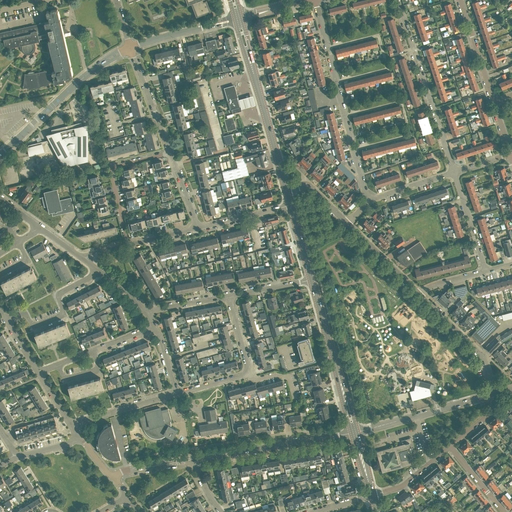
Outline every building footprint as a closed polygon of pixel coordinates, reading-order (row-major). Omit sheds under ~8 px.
[(102,0),(98,0),(74,5),(78,24),(95,21),(95,25),(107,23),(102,0)] [(187,0),(186,1),(188,0),(192,0),(193,2),(191,3),(192,3),(193,6),(194,5),(196,9),(193,9),(194,10),(195,9),(196,12),(197,12),(198,16),(196,16),(196,17),(210,11),(206,0),(201,2),(200,0),(187,0)] [(362,7),(361,1),(356,2),(356,1),(354,1),(354,3),(352,3),(354,9),(356,8),(356,9),(359,9),(359,7),(362,7)] [(342,6),(337,7),(339,12),(342,12),(342,13),(345,12),(344,11),(347,10),(345,5),(343,6),(343,4),(342,5),(342,6)] [(339,12),(337,7),(333,8),(332,7),(331,7),(331,9),(329,9),(330,14),(333,14),(333,15),(335,14),(335,13),(339,12)] [(46,12),(46,13),(47,17),(48,17),(49,22),(45,23),(0,33),(0,40),(4,40),(6,49),(21,46),(22,46),(22,47),(22,48),(22,49),(22,50),(23,51),(23,52),(24,52),(24,53),(25,53),(26,53),(27,54),(28,54),(29,54),(30,54),(30,53),(31,53),(32,52),(33,51),(34,50),(34,49),(34,48),(34,47),(34,46),(33,45),(33,44),(32,44),(33,43),(39,42),(39,39),(48,37),(49,41),(55,69),(56,71),(53,72),(52,72),(52,73),(52,74),(47,75),(46,71),(47,71),(36,73),(34,73),(32,74),(31,74),(29,74),(28,74),(26,74),(24,74),(26,74),(25,87),(27,86),(28,90),(49,85),(49,81),(53,80),(54,84),(65,81),(64,78),(73,76),(70,65),(63,34),(65,33),(64,30),(65,30),(66,26),(61,27),(59,20),(60,20),(57,9),(51,10),(51,12),(49,12),(49,11),(48,11),(47,11),(46,12)] [(307,23),(305,15),(299,17),(301,24),(302,25),(307,23)] [(295,17),(289,19),(291,27),(291,28),(297,26),(296,23),(295,17)] [(390,28),(395,26),(394,23),(396,23),(395,20),(394,21),(393,18),(387,20),(388,22),(387,23),(388,25),(389,25),(390,28)] [(395,26),(390,28),(391,32),(390,32),(391,35),(392,34),(393,36),(398,34),(397,32),(399,32),(398,30),(397,30),(395,26)] [(258,36),(263,34),(267,33),(265,27),(261,28),(256,29),(258,36)] [(398,34),(393,36),(393,38),(392,38),(393,41),(394,40),(395,44),(401,42),(399,39),(401,38),(400,36),(399,36),(398,34)] [(227,45),(232,43),(230,36),(228,36),(220,38),(221,42),(226,41),(227,45)] [(217,48),(215,40),(215,39),(205,41),(208,50),(209,52),(217,50),(216,48),(217,48)] [(282,51),(292,48),(290,41),(281,43),(282,51)] [(401,42),(395,44),(396,47),(395,48),(396,50),(397,50),(398,52),(403,50),(403,48),(404,48),(403,45),(402,46),(401,42)] [(202,43),(195,44),(197,54),(204,52),(203,47),(202,43)] [(232,43),(227,45),(228,48),(224,49),(225,53),(232,51),(234,50),(232,43)] [(197,54),(195,44),(188,46),(189,51),(190,56),(197,54)] [(183,51),(179,52),(178,48),(172,50),(175,60),(184,58),(183,51)] [(175,60),(172,50),(167,51),(169,59),(172,59),(172,61),(175,60)] [(375,59),(377,58),(381,57),(382,57),(381,50),(379,51),(380,55),(377,56),(376,54),(374,55),(375,59)] [(271,58),(270,55),(269,52),(263,54),(264,60),(271,58)] [(155,54),(156,58),(153,59),(155,66),(158,65),(157,62),(163,61),(161,53),(155,54)] [(401,67),(407,65),(406,62),(407,62),(406,59),(405,59),(404,57),(399,59),(399,62),(398,62),(399,64),(400,64),(401,67)] [(271,58),(264,60),(266,66),(273,64),(271,58)] [(221,61),(223,64),(220,65),(220,68),(223,67),(238,63),(237,59),(228,62),(227,59),(221,61)] [(407,65),(401,67),(402,70),(401,71),(402,73),(403,73),(404,75),(409,73),(409,71),(410,71),(409,69),(408,69),(407,65)] [(270,80),(277,78),(275,72),(268,74),(269,76),(269,77),(268,77),(269,79),(270,79),(270,80)] [(323,73),(316,75),(317,78),(314,79),(315,81),(317,80),(324,79),(323,73)] [(409,73),(404,75),(405,77),(403,78),(404,80),(405,80),(406,83),(412,81),(411,78),(412,77),(411,75),(410,75),(409,73)] [(164,85),(173,83),(171,77),(163,79),(164,85)] [(280,77),(277,78),(270,80),(269,81),(270,83),(271,83),(271,84),(272,86),(278,84),(281,83),(280,79),(280,77)] [(413,85),(412,81),(406,83),(408,86),(406,87),(407,89),(408,89),(409,91),(414,89),(414,87),(415,87),(414,84),(413,85)] [(508,87),(506,81),(504,82),(499,84),(502,89),(508,87)] [(104,96),(103,93),(101,84),(98,85),(96,86),(98,94),(99,97),(104,96)] [(226,99),(237,96),(234,86),(223,89),(226,99)] [(135,91),(135,90),(134,87),(123,89),(124,92),(123,92),(124,96),(135,93),(135,91)] [(167,97),(175,94),(178,94),(177,88),(174,89),(166,91),(167,97)] [(414,89),(409,91),(410,93),(409,93),(409,96),(410,95),(411,99),(417,97),(416,93),(417,93),(416,90),(415,91),(414,89)] [(135,93),(124,96),(125,99),(126,99),(127,102),(129,101),(129,100),(137,98),(136,95),(135,93)] [(178,94),(175,94),(167,97),(168,102),(180,100),(178,94)] [(252,95),(239,99),(241,108),(254,104),(252,95)] [(237,98),(237,96),(226,99),(227,101),(230,110),(231,109),(233,114),(241,111),(237,98)] [(417,97),(411,99),(413,102),(411,102),(412,105),(413,104),(414,107),(420,105),(419,103),(420,102),(419,100),(418,100),(417,97)] [(139,98),(137,98),(129,100),(129,101),(130,104),(131,104),(131,106),(142,103),(141,100),(140,98),(139,98)] [(279,112),(288,109),(291,108),(290,104),(288,99),(282,101),(283,104),(277,106),(279,112)] [(131,106),(132,108),(131,109),(132,112),(143,109),(142,107),(143,107),(142,103),(131,106)] [(51,115),(56,119),(62,113),(58,109),(51,115)] [(143,109),(132,112),(133,116),(134,116),(134,118),(145,115),(144,112),(143,109)] [(290,111),(288,112),(283,113),(284,116),(281,117),(282,123),(292,120),(290,114),(294,113),(293,110),(290,111)] [(421,121),(426,119),(425,116),(426,115),(425,113),(424,113),(423,111),(418,113),(419,115),(418,116),(418,118),(419,118),(421,121)] [(228,131),(235,129),(233,120),(230,120),(230,118),(225,120),(228,131)] [(426,119),(421,121),(422,124),(421,125),(421,127),(422,127),(423,129),(428,127),(428,125),(429,125),(428,123),(427,123),(426,119)] [(135,126),(134,126),(135,130),(146,127),(145,124),(146,124),(145,121),(134,123),(135,126)] [(87,137),(85,137),(85,133),(87,133),(87,125),(82,127),(81,123),(51,130),(52,134),(47,135),(50,140),(28,145),(29,147),(27,148),(29,156),(45,152),(46,143),(54,141),(53,141),(54,144),(53,145),(56,151),(54,153),(56,156),(58,155),(64,166),(73,162),(74,163),(75,163),(76,162),(77,161),(77,160),(87,160),(87,148),(90,148),(90,143),(87,143),(87,137)] [(336,124),(329,126),(330,129),(327,129),(328,132),(331,131),(338,130),(336,124)] [(294,126),(280,130),(283,139),(296,136),(294,126)] [(146,127),(135,130),(136,133),(137,135),(144,134),(144,133),(148,132),(147,129),(146,129),(146,127)] [(428,127),(423,129),(424,131),(423,131),(423,134),(425,133),(426,137),(431,135),(430,131),(431,131),(430,129),(429,129),(428,127)] [(247,133),(242,134),(244,141),(249,140),(259,137),(257,130),(247,133)] [(154,131),(148,132),(144,133),(144,134),(145,137),(146,139),(157,136),(156,133),(155,133),(155,131),(154,131)] [(432,139),(431,135),(426,137),(427,140),(426,140),(426,143),(428,143),(428,145),(434,143),(433,141),(434,141),(433,138),(432,139)] [(147,141),(146,142),(147,145),(158,142),(157,140),(158,140),(157,136),(146,139),(147,141)] [(295,147),(301,144),(302,143),(298,137),(294,140),(292,142),(291,141),(287,144),(290,150),(295,147)] [(158,145),(158,142),(147,145),(148,149),(149,151),(160,148),(159,145),(158,145)] [(133,143),(129,144),(132,154),(134,154),(134,155),(138,154),(135,143),(133,143)] [(126,144),(126,145),(124,146),(126,157),(130,156),(130,155),(132,154),(129,144),(126,144)] [(114,148),(112,149),(115,160),(118,159),(118,158),(120,157),(118,146),(114,147),(114,148)] [(121,146),(118,146),(120,157),(123,157),(126,157),(124,146),(121,146)] [(295,147),(290,150),(293,156),(298,153),(300,151),(299,148),(296,150),(295,147)] [(112,149),(110,149),(109,149),(106,150),(108,159),(109,160),(111,160),(115,160),(112,149)] [(257,153),(244,157),(244,156),(242,157),(235,159),(238,167),(222,171),(225,181),(249,175),(246,166),(247,166),(246,163),(256,160),(258,167),(262,166),(267,165),(267,162),(265,156),(264,154),(259,155),(257,156),(256,153),(258,153),(257,153)] [(27,167),(19,168),(20,175),(40,173),(38,160),(42,159),(41,154),(37,154),(37,159),(35,160),(36,163),(26,164),(27,167)] [(326,165),(327,164),(330,160),(325,155),(321,158),(320,159),(326,165)] [(309,158),(308,157),(305,159),(303,157),(298,162),(298,164),(299,165),(301,165),(302,166),(309,158)] [(309,158),(302,166),(304,168),(304,169),(305,170),(306,170),(311,165),(309,163),(311,160),(309,158)] [(153,173),(166,170),(166,169),(165,170),(164,167),(163,167),(162,161),(160,161),(156,162),(157,162),(152,163),(153,168),(152,168),(153,173)] [(429,164),(431,169),(435,168),(436,169),(437,168),(437,167),(439,167),(437,161),(435,162),(435,161),(432,162),(432,163),(429,164)] [(423,166),(421,166),(423,172),(425,171),(425,172),(427,172),(426,171),(431,169),(429,164),(426,165),(426,164),(423,165),(423,166)] [(314,178),(321,170),(317,166),(310,174),(310,175),(311,176),(312,176),(314,178)] [(423,172),(421,166),(419,167),(419,166),(416,167),(417,168),(413,169),(415,174),(420,173),(420,174),(421,174),(421,172),(423,172)] [(122,180),(135,177),(134,172),(133,172),(132,168),(127,169),(123,170),(124,170),(122,171),(123,177),(123,180),(122,180)] [(496,176),(506,173),(504,168),(497,170),(498,173),(495,174),(496,176)] [(415,174),(413,169),(410,170),(410,169),(407,170),(408,171),(405,172),(407,177),(409,176),(410,177),(411,177),(411,176),(415,174)] [(166,170),(153,173),(157,172),(158,176),(157,176),(158,181),(170,179),(170,178),(169,178),(169,175),(168,176),(166,170)] [(321,170),(314,178),(315,179),(315,180),(316,181),(318,181),(323,176),(321,174),(323,172),(321,170)] [(394,175),(391,176),(393,182),(397,180),(397,181),(399,181),(398,180),(401,179),(399,174),(397,174),(396,173),(394,174),(394,175)] [(89,188),(102,185),(100,185),(100,182),(99,182),(98,181),(97,176),(96,177),(96,176),(92,177),(88,179),(89,183),(88,183),(89,188)] [(393,182),(391,176),(388,177),(387,176),(385,177),(385,178),(382,179),(383,185),(387,184),(387,185),(388,184),(388,183),(393,182)] [(135,177),(122,180),(123,186),(122,187),(123,189),(123,190),(135,187),(134,187),(133,182),(136,181),(135,177)] [(467,188),(474,186),(472,181),(475,179),(475,177),(470,179),(471,181),(465,182),(467,188)] [(328,191),(335,184),(330,179),(328,182),(329,182),(324,188),(324,189),(325,190),(326,190),(328,191)] [(357,182),(354,179),(352,181),(349,184),(352,187),(357,182)] [(383,185),(382,179),(380,180),(379,179),(377,180),(377,181),(375,181),(377,187),(379,186),(379,187),(381,187),(380,186),(383,185)] [(160,192),(172,190),(172,189),(172,190),(171,187),(169,181),(159,183),(160,187),(161,192),(160,192)] [(272,182),(263,184),(263,185),(259,186),(261,191),(264,189),(273,186),(272,182)] [(501,192),(511,188),(509,183),(502,185),(503,188),(500,189),(501,192)] [(335,184),(328,191),(329,193),(329,194),(330,195),(331,195),(332,195),(337,190),(335,188),(337,186),(335,184)] [(28,185),(25,189),(19,198),(22,200),(30,190),(32,187),(28,185)] [(102,185),(89,188),(92,187),(93,191),(92,191),(94,196),(93,196),(93,197),(105,194),(105,193),(104,191),(102,185)] [(448,194),(446,188),(444,189),(444,188),(441,189),(442,190),(438,191),(440,198),(445,196),(444,195),(448,194)] [(60,200),(58,195),(57,189),(44,192),(45,192),(46,196),(42,197),(44,207),(48,206),(50,213),(49,213),(52,212),(52,216),(60,214),(61,214),(65,213),(71,212),(74,211),(71,198),(60,200)] [(126,201),(138,198),(137,198),(136,193),(135,193),(134,189),(124,192),(126,198),(125,198),(126,201)] [(30,190),(22,200),(26,203),(32,194),(31,194),(32,192),(30,190)] [(172,190),(160,192),(160,193),(162,192),(163,196),(162,196),(163,201),(163,202),(175,199),(175,198),(174,199),(174,196),(173,196),(171,190),(172,190)] [(203,198),(211,196),(210,190),(202,192),(203,198)] [(440,198),(438,191),(435,192),(434,191),(432,192),(432,193),(430,194),(432,199),(435,198),(436,199),(440,198)] [(426,195),(422,196),(425,203),(429,201),(429,200),(432,199),(430,194),(428,194),(428,193),(425,194),(426,195)] [(342,205),(349,198),(349,197),(348,198),(344,194),(343,196),(341,194),(337,199),(338,200),(338,201),(338,202),(338,203),(339,204),(340,204),(342,205)] [(258,199),(258,198),(254,199),(256,204),(272,200),(271,195),(258,199)] [(96,208),(108,205),(107,202),(106,202),(105,196),(95,198),(96,203),(95,203),(96,208)] [(247,206),(244,198),(244,196),(240,197),(240,196),(238,197),(239,199),(241,208),(247,206)] [(425,203),(422,196),(419,197),(419,196),(416,197),(416,198),(414,199),(416,204),(419,203),(420,204),(425,203)] [(244,198),(247,206),(253,205),(250,197),(244,198)] [(138,198),(126,201),(127,201),(128,205),(127,205),(128,210),(140,207),(139,207),(138,202),(137,202),(136,199),(138,198)] [(349,198),(342,205),(343,207),(343,208),(344,209),(345,209),(346,209),(351,203),(349,201),(351,199),(349,198)] [(409,206),(408,201),(406,202),(405,200),(403,201),(403,202),(400,204),(402,210),(407,209),(406,207),(409,206)] [(235,209),(233,201),(227,202),(229,211),(235,209)] [(402,210),(400,204),(396,205),(396,203),(393,204),(394,205),(392,206),(393,211),(397,210),(397,212),(402,210)] [(480,204),(473,206),(475,212),(481,210),(480,204)] [(108,205),(96,208),(97,208),(98,212),(99,217),(98,217),(110,214),(109,211),(107,205),(108,205)] [(449,214),(456,212),(454,206),(448,208),(449,211),(439,214),(440,217),(446,215),(449,214)] [(175,212),(178,222),(181,221),(180,219),(185,217),(183,210),(175,212)] [(178,222),(175,212),(167,214),(169,222),(169,221),(174,220),(174,223),(178,222)] [(167,214),(160,216),(162,226),(165,225),(165,222),(169,221),(169,222),(167,214)] [(160,216),(152,218),(154,225),(158,224),(159,226),(162,226),(160,216)] [(277,216),(271,218),(272,223),(273,225),(279,224),(277,216)] [(479,226),(486,223),(484,217),(477,220),(479,226)] [(152,218),(144,220),(146,229),(149,229),(149,226),(153,225),(154,225),(152,218)] [(272,223),(271,218),(264,219),(266,227),(273,225),(272,223)] [(365,228),(372,221),(370,219),(368,221),(366,219),(361,224),(361,225),(361,226),(362,227),(364,227),(365,228)] [(144,220),(136,222),(138,229),(142,228),(143,230),(146,229),(144,220)] [(372,221),(365,228),(367,230),(366,231),(367,232),(369,232),(374,227),(372,225),(374,223),(372,221)] [(138,229),(136,222),(128,223),(130,233),(134,232),(133,230),(138,229)] [(97,224),(101,239),(104,237),(109,236),(109,237),(110,237),(106,223),(107,226),(103,227),(104,229),(99,231),(97,224)] [(106,223),(110,237),(113,235),(117,234),(116,230),(115,230),(114,227),(110,228),(109,226),(107,226),(106,223)] [(101,239),(97,224),(98,227),(95,228),(95,231),(90,233),(89,230),(92,241),(95,239),(100,238),(101,239)] [(278,239),(287,236),(286,229),(278,232),(279,236),(277,237),(278,239)] [(462,229),(455,232),(457,237),(464,235),(462,229)] [(92,241),(89,230),(84,231),(85,234),(77,236),(85,242),(92,240),(92,242),(92,241)] [(380,242),(387,235),(385,233),(383,236),(381,234),(375,239),(376,239),(376,240),(377,241),(378,241),(380,242)] [(389,237),(387,235),(380,242),(381,243),(381,245),(382,246),(383,246),(384,246),(386,249),(390,245),(387,243),(388,241),(387,239),(389,237)] [(289,242),(287,236),(278,239),(278,240),(280,240),(282,244),(289,242)] [(510,239),(509,239),(508,240),(509,242),(503,243),(507,256),(511,255),(511,244),(511,245),(510,239)] [(407,249),(397,256),(399,261),(402,264),(407,266),(415,261),(414,260),(427,252),(419,241),(407,250),(407,249)] [(48,253),(43,243),(40,245),(41,245),(37,248),(41,256),(48,253)] [(41,256),(37,248),(31,251),(35,260),(41,256)] [(285,257),(293,255),(291,248),(286,250),(283,251),(285,257)] [(495,252),(489,255),(491,261),(498,259),(496,255),(499,254),(499,255),(500,254),(501,257),(504,256),(502,250),(495,252)] [(136,264),(144,260),(141,255),(133,259),(136,264)] [(293,255),(285,257),(287,263),(294,261),(293,255)] [(415,269),(417,279),(464,267),(471,265),(469,259),(468,256),(465,257),(464,257),(465,260),(420,271),(419,268),(418,268),(418,266),(415,267),(415,269)] [(56,270),(65,265),(63,261),(64,261),(63,258),(53,263),(56,270)] [(147,264),(144,260),(136,264),(139,269),(147,264)] [(147,264),(139,269),(142,274),(149,269),(147,264)] [(68,271),(65,265),(56,270),(59,276),(68,271)] [(36,279),(32,271),(33,271),(32,269),(30,267),(16,275),(21,286),(25,284),(25,283),(27,282),(27,283),(36,279)] [(152,274),(149,269),(142,274),(145,278),(152,274)] [(71,278),(68,271),(59,276),(63,282),(71,278)] [(287,278),(285,273),(283,273),(283,271),(278,271),(280,279),(287,278)] [(152,274),(145,278),(147,283),(155,279),(152,274)] [(21,286),(16,275),(1,283),(6,294),(11,292),(10,290),(12,289),(13,291),(21,286)] [(155,279),(147,283),(150,288),(158,283),(155,279)] [(507,280),(501,282),(503,289),(509,287),(507,280)] [(503,289),(501,282),(495,283),(497,291),(503,289)] [(158,283),(150,288),(153,293),(161,288),(158,283)] [(497,291),(495,283),(489,285),(490,292),(497,291)] [(490,292),(489,285),(482,287),(484,294),(490,292)] [(99,286),(93,289),(97,295),(102,292),(99,286)] [(461,299),(468,292),(466,286),(454,289),(456,297),(459,296),(461,299)] [(484,294),(482,287),(476,288),(478,295),(484,294)] [(161,288),(153,293),(156,297),(163,293),(161,288)] [(97,295),(93,289),(88,292),(91,298),(97,295)] [(298,294),(297,291),(289,294),(291,299),(293,298),(295,303),(304,301),(301,293),(298,294)] [(442,304),(452,295),(447,291),(446,291),(443,294),(442,294),(440,292),(433,295),(434,296),(432,296),(436,300),(439,303),(440,304),(441,303),(442,304)] [(91,298),(88,292),(83,294),(86,300),(91,298)] [(86,300),(83,294),(77,297),(81,303),(86,300)] [(452,295),(442,304),(442,305),(444,307),(445,307),(448,304),(450,306),(456,299),(452,295)] [(270,309),(278,307),(275,296),(267,298),(269,305),(268,305),(270,309)] [(81,303),(77,297),(72,300),(75,306),(81,303)] [(454,317),(464,308),(461,305),(464,302),(461,299),(455,304),(458,307),(451,313),(454,317)] [(75,306),(72,300),(67,303),(70,309),(75,306)] [(115,313),(122,311),(120,305),(113,308),(115,313)] [(464,308),(454,317),(455,317),(455,319),(456,320),(457,319),(458,320),(465,313),(466,315),(468,312),(464,308)] [(288,319),(307,314),(306,310),(298,312),(298,310),(293,311),(294,314),(289,316),(287,316),(288,319)] [(486,310),(481,313),(487,319),(490,316),(491,315),(486,310)] [(124,316),(122,311),(115,313),(118,319),(124,316)] [(99,313),(91,317),(94,322),(101,318),(100,316),(99,313)] [(267,316),(271,328),(276,326),(272,314),(267,316)] [(307,314),(288,319),(288,320),(288,322),(289,325),(295,324),(294,321),(297,320),(299,320),(300,321),(308,318),(307,314)] [(464,326),(473,317),(471,315),(468,317),(467,316),(461,323),(461,324),(461,325),(462,326),(463,326),(464,326)] [(126,322),(124,316),(118,319),(120,325),(126,322)] [(490,316),(487,319),(472,334),(481,343),(500,325),(490,316)] [(473,317),(464,326),(467,330),(474,323),(473,322),(476,320),(473,317)] [(129,328),(126,322),(120,325),(122,330),(129,328)] [(295,332),(311,328),(310,325),(310,323),(309,323),(309,322),(302,324),(303,327),(300,328),(291,330),(292,333),(295,332)] [(70,334),(66,323),(56,326),(57,327),(55,328),(54,327),(50,329),(55,340),(70,334)] [(280,334),(277,326),(271,328),(273,336),(280,334)] [(39,346),(55,340),(50,329),(41,332),(41,333),(39,334),(39,333),(34,335),(39,346)] [(104,330),(98,332),(100,339),(106,336),(104,330)] [(501,338),(503,341),(511,335),(511,331),(510,330),(500,336),(501,338)] [(100,339),(98,332),(92,334),(95,341),(100,339)] [(89,343),(86,337),(85,334),(80,336),(83,345),(89,343)] [(92,334),(86,337),(89,343),(95,341),(92,334)] [(503,341),(501,338),(499,341),(495,337),(485,347),(491,353),(503,341)] [(6,339),(0,342),(0,345),(2,349),(9,344),(6,339)] [(300,348),(310,346),(309,342),(308,342),(307,339),(298,341),(300,348)] [(142,344),(145,351),(150,348),(148,342),(142,344)] [(9,344),(2,349),(5,354),(12,349),(9,344)] [(142,344),(136,346),(139,353),(145,351),(142,344)] [(501,345),(494,352),(493,354),(496,357),(496,358),(500,362),(504,357),(504,358),(507,355),(503,351),(505,349),(501,345)] [(139,353),(136,346),(131,349),(133,355),(139,353)] [(310,346),(300,348),(302,355),(312,352),(311,349),(310,349),(309,346),(310,346)] [(15,355),(12,349),(5,354),(8,359),(15,355)] [(131,349),(125,351),(128,357),(133,355),(131,349)] [(128,357),(125,351),(120,353),(122,359),(128,357)] [(312,352),(302,355),(303,360),(298,361),(300,366),(306,364),(306,363),(304,364),(304,362),(315,359),(315,358),(314,359),(313,355),(312,356),(311,353),(312,353),(312,352)] [(122,359),(120,353),(114,355),(117,362),(122,359)] [(117,362),(114,355),(108,357),(111,364),(117,362)] [(111,364),(108,357),(103,360),(105,366),(111,364)] [(508,361),(504,358),(504,357),(500,362),(504,366),(506,363),(508,365),(511,361),(511,360),(510,359),(508,361)] [(266,365),(265,360),(258,361),(260,367),(262,367),(263,371),(272,368),(270,364),(266,365)] [(311,379),(320,377),(319,374),(321,374),(320,372),(319,372),(318,371),(315,372),(314,370),(315,369),(314,365),(305,368),(307,374),(308,380),(311,379)] [(25,370),(19,373),(22,379),(27,377),(25,370)] [(19,373),(13,375),(16,381),(22,379),(19,373)] [(13,375),(8,377),(11,384),(16,381),(13,375)] [(8,377),(2,380),(5,386),(11,384),(8,377)] [(320,377),(311,379),(312,385),(307,386),(308,389),(317,387),(316,384),(321,383),(320,377)] [(84,382),(88,394),(104,390),(100,378),(84,382)] [(277,382),(279,390),(282,389),(283,392),(285,391),(284,388),(282,380),(277,382)] [(434,385),(422,381),(417,380),(414,390),(409,391),(411,399),(408,400),(410,406),(414,405),(412,401),(431,396),(429,389),(433,390),(434,385)] [(88,394),(84,382),(68,387),(71,399),(88,394)] [(275,394),(272,383),(267,385),(269,393),(272,392),(273,395),(275,394)] [(255,384),(250,385),(253,397),(255,396),(254,393),(257,393),(258,396),(259,396),(256,388),(255,384)] [(236,398),(234,389),(233,386),(234,386),(233,385),(231,386),(232,389),(228,390),(229,394),(227,395),(228,400),(236,398)] [(250,385),(245,387),(247,395),(250,395),(251,397),(253,397),(250,385)] [(31,396),(38,392),(35,386),(28,391),(31,396)] [(262,386),(256,388),(259,396),(262,395),(262,398),(265,397),(262,386)] [(239,387),(234,389),(236,398),(242,396),(240,388),(239,387)] [(317,387),(308,389),(308,392),(311,391),(314,391),(315,396),(324,394),(323,388),(318,390),(317,387)] [(41,397),(38,392),(31,396),(34,401),(41,397)] [(324,394),(315,396),(316,402),(314,402),(315,405),(321,404),(321,401),(325,400),(324,394)] [(44,402),(41,397),(34,401),(37,406),(44,402)] [(48,407),(44,402),(37,406),(41,412),(39,412),(41,415),(46,412),(44,409),(48,407)] [(321,404),(315,405),(315,408),(318,408),(319,413),(328,411),(327,405),(322,407),(321,404)] [(5,405),(0,408),(0,412),(1,415),(8,410),(5,405)] [(143,429),(145,429),(145,430),(146,431),(146,432),(147,433),(147,434),(148,434),(149,435),(150,435),(150,436),(151,436),(152,437),(153,437),(154,437),(155,438),(156,438),(157,438),(158,438),(159,438),(160,437),(161,437),(160,436),(164,435),(172,439),(177,430),(170,426),(170,425),(170,424),(170,423),(170,422),(171,421),(168,409),(161,411),(160,408),(146,412),(146,415),(139,417),(143,429)] [(24,411),(22,409),(17,412),(19,414),(21,413),(24,418),(27,416),(25,414),(24,411)] [(206,421),(208,424),(199,426),(201,436),(211,434),(210,433),(217,432),(218,433),(227,431),(226,421),(217,423),(215,409),(205,411),(206,421)] [(11,415),(8,410),(1,415),(4,420),(11,415)] [(328,411),(319,413),(321,419),(318,419),(319,422),(326,421),(325,418),(330,417),(328,411)] [(300,415),(294,416),(296,425),(302,424),(301,419),(304,419),(303,412),(300,412),(300,415)] [(296,425),(294,416),(294,413),(285,415),(287,422),(290,421),(290,426),(296,425)] [(15,421),(11,415),(4,420),(8,425),(15,421)] [(283,418),(277,419),(279,428),(284,427),(284,422),(287,422),(285,415),(282,415),(283,418)] [(54,417),(47,419),(51,432),(58,430),(55,422),(54,417)] [(271,417),(268,418),(269,424),(272,424),(273,429),(279,428),(277,419),(272,420),(271,417)] [(492,420),(500,429),(502,428),(499,424),(501,423),(496,417),(492,420)] [(269,424),(268,418),(265,418),(266,421),(260,422),(262,431),(267,430),(266,425),(269,424)] [(47,419),(41,421),(45,434),(51,432),(47,419)] [(252,427),(251,420),(248,421),(248,423),(243,424),(244,434),(250,433),(249,428),(252,427)] [(262,431),(260,422),(254,422),(254,420),(251,420),(252,427),(255,427),(256,432),(262,431)] [(500,429),(492,420),(489,423),(493,429),(495,427),(498,431),(500,429)] [(41,421),(34,423),(38,436),(45,434),(41,421)] [(34,423),(28,425),(32,438),(38,436),(34,423)] [(237,423),(231,424),(232,430),(236,430),(237,432),(238,432),(239,435),(244,434),(243,424),(237,425),(237,423)] [(115,437),(111,424),(109,425),(107,426),(106,427),(104,428),(102,430),(101,431),(100,433),(99,435),(99,437),(98,439),(98,441),(98,443),(99,445),(99,447),(100,448),(101,450),(102,452),(104,454),(105,455),(107,456),(109,457),(112,458),(114,458),(116,458),(118,458),(121,458),(117,444),(115,437)] [(28,425),(21,427),(25,440),(32,438),(28,425)] [(486,426),(482,429),(489,438),(491,436),(490,435),(490,436),(488,433),(490,431),(486,426)] [(25,440),(21,427),(15,429),(16,433),(19,442),(25,440)] [(482,429),(478,432),(482,438),(484,436),(486,438),(486,439),(487,439),(489,438),(482,429)] [(482,438),(478,432),(474,436),(480,443),(482,442),(480,440),(482,438)] [(480,443),(474,436),(470,439),(474,444),(477,442),(479,445),(480,443)] [(381,469),(382,473),(385,472),(391,470),(394,469),(396,471),(397,469),(415,464),(418,463),(412,440),(412,442),(391,447),(389,446),(388,448),(376,452),(381,469)] [(463,444),(469,453),(471,451),(469,449),(472,447),(467,441),(463,444)] [(469,453),(463,444),(459,447),(464,453),(466,452),(468,454),(469,453)] [(333,459),(342,456),(340,450),(332,452),(332,457),(332,459),(333,459)] [(344,462),(342,456),(333,459),(335,464),(337,464),(344,462)] [(448,457),(445,460),(451,468),(453,466),(451,464),(453,462),(448,457)] [(451,468),(445,460),(441,463),(446,468),(448,467),(450,469),(451,468)] [(249,476),(248,465),(241,466),(242,469),(239,470),(241,477),(249,476)] [(434,469),(440,477),(442,475),(440,473),(443,471),(438,465),(434,469)] [(479,475),(483,471),(482,469),(483,468),(481,465),(475,470),(479,475)] [(18,476),(24,472),(20,467),(15,471),(18,476)] [(346,468),(339,470),(336,471),(337,477),(347,474),(346,468)] [(434,469),(430,472),(435,478),(437,476),(439,478),(440,477),(434,469)] [(494,475),(496,478),(503,472),(501,469),(494,475)] [(483,471),(479,475),(483,480),(489,475),(487,472),(485,473),(483,471)] [(24,472),(18,476),(16,477),(17,479),(19,478),(21,481),(27,477),(24,472)] [(435,478),(430,472),(426,475),(433,483),(434,482),(432,479),(435,478)] [(349,480),(347,474),(337,477),(339,483),(342,482),(349,480)] [(229,475),(218,477),(219,480),(218,480),(217,481),(218,483),(230,481),(229,475)] [(433,483),(426,475),(422,478),(427,484),(429,482),(431,485),(433,483)] [(463,488),(471,481),(467,476),(461,481),(464,484),(464,485),(462,487),(463,488)] [(30,482),(27,477),(21,481),(24,486),(30,482)] [(180,482),(185,490),(188,488),(187,487),(189,485),(185,478),(180,482)] [(491,489),(495,486),(494,484),(496,482),(493,479),(487,484),(491,489)] [(230,481),(218,483),(219,486),(220,487),(220,486),(221,489),(231,487),(230,481)] [(415,484),(422,492),(423,491),(421,488),(424,487),(419,481),(415,484)] [(471,481),(463,488),(460,491),(461,492),(466,487),(467,488),(470,491),(475,486),(471,481)] [(33,488),(30,482),(24,486),(27,491),(33,488)] [(180,482),(175,485),(179,492),(181,490),(182,492),(185,490),(180,482)] [(341,490),(339,491),(339,493),(354,488),(353,484),(349,485),(344,487),(344,488),(341,489),(341,490)] [(422,492),(415,484),(411,487),(416,493),(418,491),(420,494),(422,492)] [(175,485),(169,488),(173,495),(179,492),(175,485)] [(497,488),(495,486),(491,489),(495,494),(501,489),(499,486),(497,488)] [(233,493),(231,487),(221,489),(222,495),(233,493)] [(169,488),(164,492),(168,498),(173,495),(169,488)] [(354,488),(339,493),(340,493),(341,497),(346,496),(346,495),(355,493),(354,488)] [(315,492),(318,501),(324,499),(321,490),(315,492)] [(310,494),(307,495),(306,491),(303,491),(304,495),(306,504),(312,502),(310,494)] [(479,499),(483,496),(479,491),(473,496),(476,499),(477,497),(479,499)] [(168,498),(164,492),(159,495),(163,501),(164,503),(166,501),(165,500),(168,498)] [(315,492),(310,494),(312,502),(318,501),(315,492)] [(408,495),(406,492),(398,497),(403,504),(407,501),(408,502),(414,498),(411,493),(408,495)] [(233,493),(222,495),(224,501),(234,499),(233,493)] [(503,504),(507,500),(506,498),(508,497),(505,494),(499,499),(503,504)] [(159,495),(153,498),(157,505),(163,501),(159,495)] [(304,495),(298,497),(301,505),(306,504),(304,495)] [(292,496),(283,499),(285,505),(288,504),(289,509),(295,507),(292,499),(292,496)] [(483,496),(479,499),(481,502),(479,503),(481,506),(487,501),(483,496)] [(301,505),(298,497),(292,499),(295,507),(301,505)] [(40,498),(34,501),(38,507),(43,504),(40,498)] [(157,505),(153,498),(148,501),(149,504),(147,505),(150,510),(153,509),(152,508),(157,505)] [(195,507),(201,503),(197,498),(188,503),(190,506),(193,504),(195,507)] [(507,500),(503,504),(507,509),(511,505),(511,502),(511,501),(509,502),(507,500)] [(34,501),(29,504),(33,510),(38,507),(34,501)] [(267,504),(268,507),(269,511),(276,511),(274,502),(267,504)] [(201,503),(195,507),(198,511),(204,508),(201,503)]
